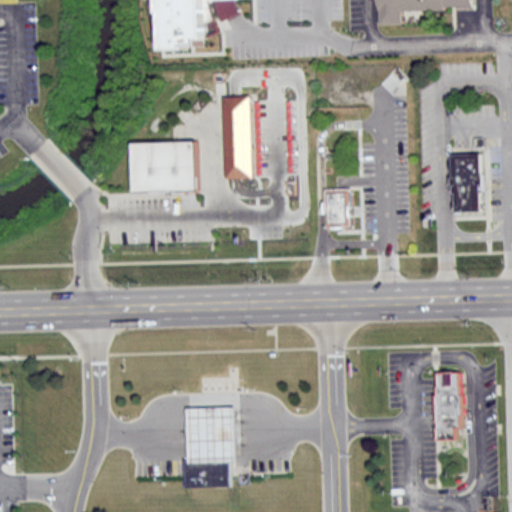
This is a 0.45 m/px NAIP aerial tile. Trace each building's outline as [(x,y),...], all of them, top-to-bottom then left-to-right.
[(211,0),(220,31),(208,38),(203,39),(203,45),(189,45),(188,48),(167,48),(165,12),(160,11),(160,0),(211,0)] [(383,22),(382,0),(475,0),(476,5),(448,6),(448,8),(421,9),(422,21),(383,22)] [(138,143),(139,188),(204,186),(203,141),(138,143)] [(480,209),(478,150),(450,151),(452,209),(480,209)] [(355,226),(354,185),(328,186),(329,226),(355,226)] [(431,444),(428,375),(451,374),(454,436),(446,436),(447,444),(431,444)] [(188,406),(189,461),(220,461),(239,460),(238,406),(188,406)] [(172,461),(189,461),(220,461),(220,492),(172,492),(172,461)]
